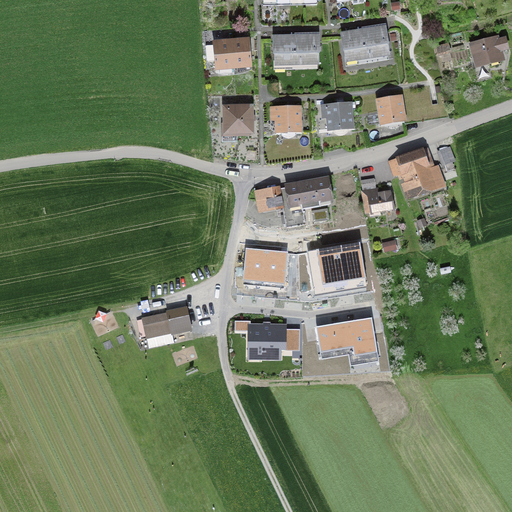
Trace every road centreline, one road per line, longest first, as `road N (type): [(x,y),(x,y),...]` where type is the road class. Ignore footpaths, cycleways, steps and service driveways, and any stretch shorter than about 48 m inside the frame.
road 1 (unclassified): [(511,109),(301,170),(242,174),(129,151)]
road 2 (track): [(242,174),(219,353),(287,511)]
road 3 (unclassified): [(0,169),(129,151)]
